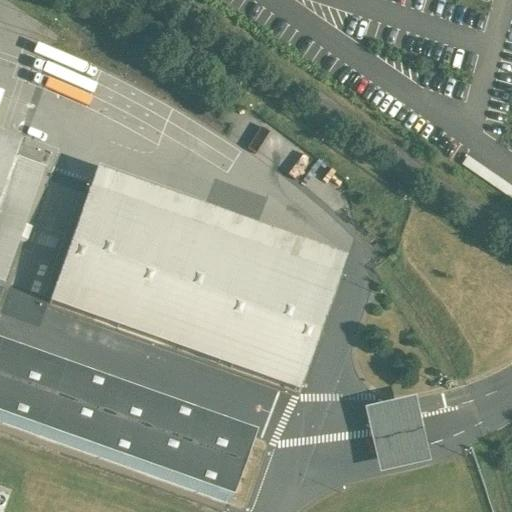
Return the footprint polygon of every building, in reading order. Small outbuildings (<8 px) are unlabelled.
[(0,201),(14,162),(13,162),(0,157),(0,201)] [(14,162),(0,201),(0,285),(2,287),(19,241),(25,243),(30,231),(23,228),(43,171),(13,160),(13,162),(14,162)] [(339,277),(89,189),(48,304),(298,393),(339,277)] [(0,423),(229,505),(252,440),(0,350),(0,423)] [(408,422),(380,429),(385,451),(413,445),(408,422)]
